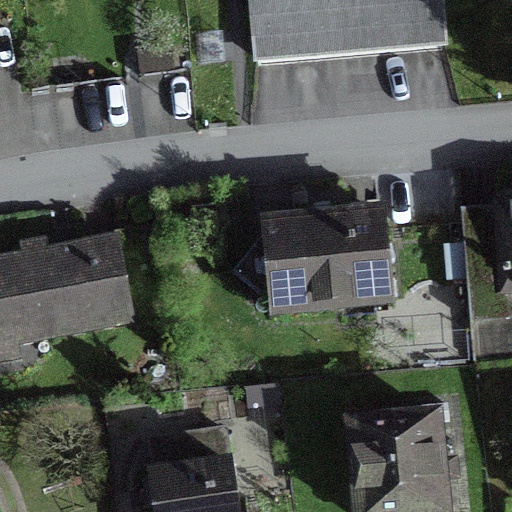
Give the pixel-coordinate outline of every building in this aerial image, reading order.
[(254,62),(445,46),(441,0),(289,0),(249,3),(254,62)] [(511,209),(458,213),(465,296),(511,292),(511,209)] [(271,315),(387,304),(378,218),(262,229),(271,315)] [(0,345),(128,322),(114,245),(0,266),(0,345)] [(347,427),(354,511),(442,511),(434,419),(347,427)] [(175,474),(147,478),(152,511),(233,511),(222,432),(170,440),(175,474)]
